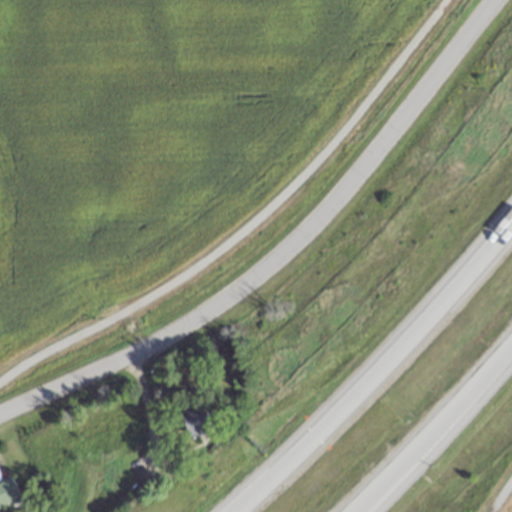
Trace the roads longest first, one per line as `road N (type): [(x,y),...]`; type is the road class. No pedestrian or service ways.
road 1 (residential): [(0,409),(126,356),(206,310),(295,242),(499,0)]
road 2 (motorway): [(511,209),(226,511)]
road 3 (motorway): [(356,511),(511,343)]
